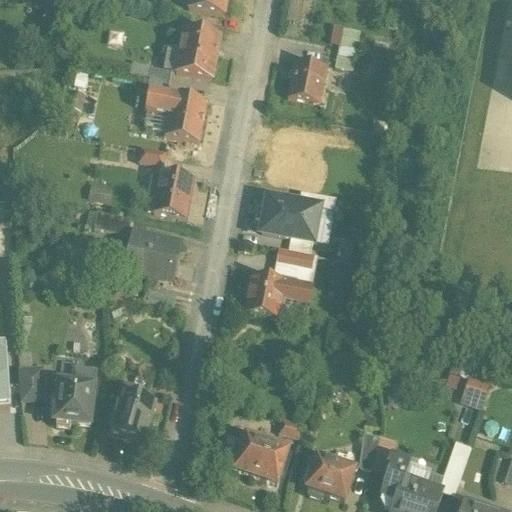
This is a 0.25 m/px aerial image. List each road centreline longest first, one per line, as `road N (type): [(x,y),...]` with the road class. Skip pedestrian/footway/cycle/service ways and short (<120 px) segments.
road 1 (residential): [(162,507),(272,0)]
road 2 (secondary): [(162,507),(77,484),(0,478)]
